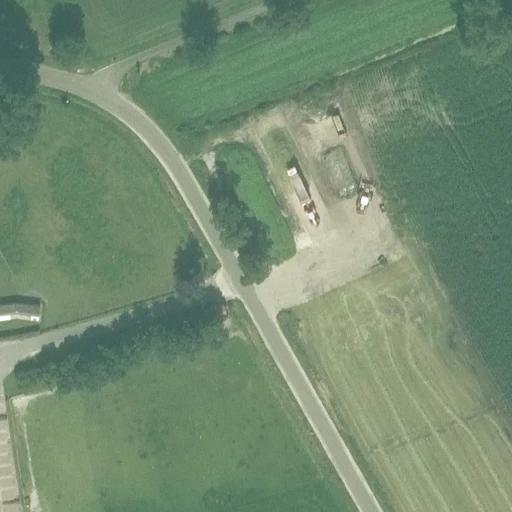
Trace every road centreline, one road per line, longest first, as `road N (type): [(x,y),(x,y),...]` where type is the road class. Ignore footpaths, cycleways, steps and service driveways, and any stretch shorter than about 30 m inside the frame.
road 1 (unclassified): [(368,511),(158,144),(94,91),(0,71)]
road 2 (unknown): [(235,274),(37,343),(0,364)]
